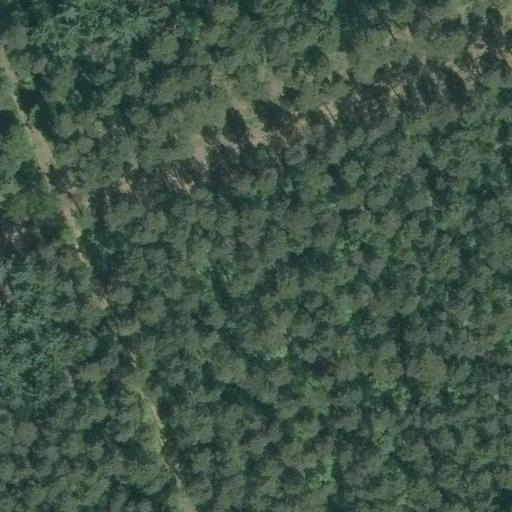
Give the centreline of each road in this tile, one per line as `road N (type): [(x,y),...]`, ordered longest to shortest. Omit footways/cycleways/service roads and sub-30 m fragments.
road 1 (track): [(511,42),(0,229)]
road 2 (track): [(196,511),(0,46)]
